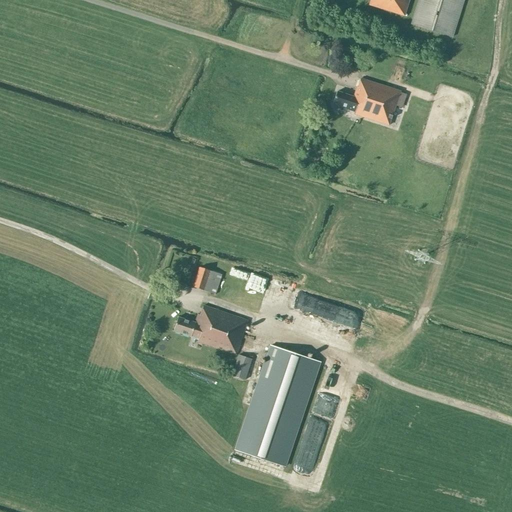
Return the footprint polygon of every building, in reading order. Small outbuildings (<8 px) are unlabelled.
[(370,0),(369,5),(403,16),(408,0),(370,0)] [(418,0),(411,24),(452,37),(463,0),(418,0)] [(440,82),(465,90),(466,84),(442,77),(440,82)] [(400,92),(365,80),(360,79),(358,87),(356,87),(353,97),(337,91),(332,104),(355,112),(353,115),(389,127),(400,92)] [(194,288),(203,291),(209,270),(200,268),(194,288)] [(209,270),(203,291),(217,294),(222,274),(209,270)] [(250,278),(249,282),(245,281),(239,305),(249,308),(256,279),(250,278)] [(246,321),(208,308),(203,306),(200,315),(197,314),(194,323),(178,317),(173,331),(191,337),(191,336),(198,338),(196,342),(235,355),(246,321)] [(358,315),(349,314),(348,327),(357,328),(358,315)] [(320,363),(271,346),(234,455),(283,472),(320,363)] [(239,355),(232,376),(246,380),(252,359),(239,355)] [(322,373),(308,417),(325,422),(338,378),(322,373)]
